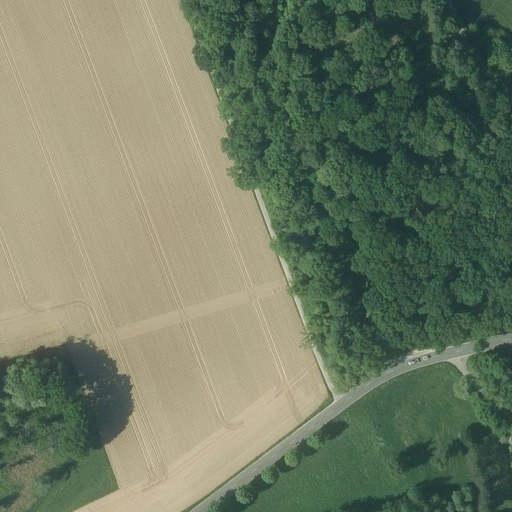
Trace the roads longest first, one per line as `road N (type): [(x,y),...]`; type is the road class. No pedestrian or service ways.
road 1 (track): [(185,0),(338,406)]
road 2 (secondary): [(511,337),(395,367),(197,511)]
